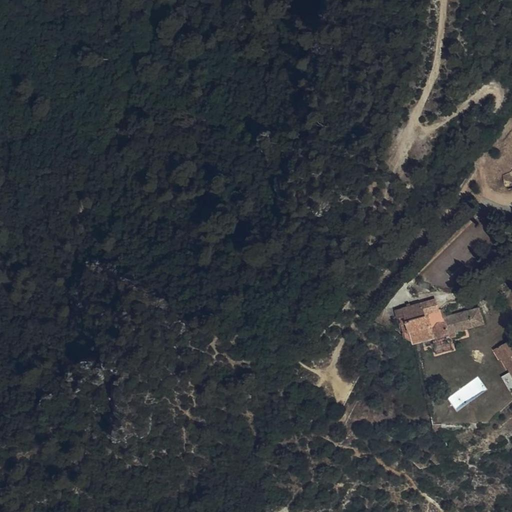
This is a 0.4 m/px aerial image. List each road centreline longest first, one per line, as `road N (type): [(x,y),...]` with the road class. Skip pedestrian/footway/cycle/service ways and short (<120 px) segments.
road 1 (track): [(488,196),(477,137),(499,100),(497,88),(435,125),(413,128),(436,64),(444,0)]
road 2 (track): [(482,184),(393,264),(326,375)]
